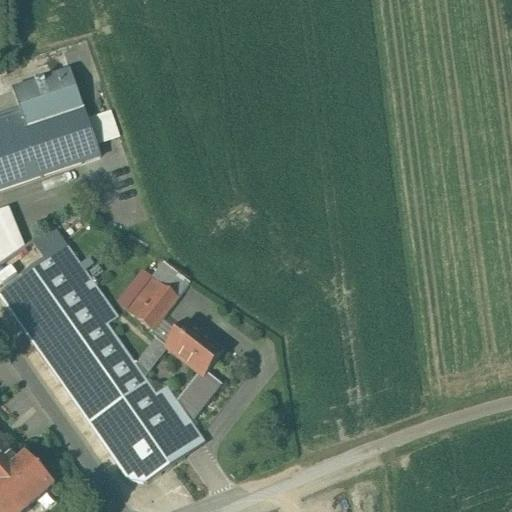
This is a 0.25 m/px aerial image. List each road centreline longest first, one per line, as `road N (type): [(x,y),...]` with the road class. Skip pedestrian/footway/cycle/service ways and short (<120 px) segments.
road 1 (residential): [(511,401),(423,423),(217,511)]
road 2 (residential): [(117,511),(0,345)]
